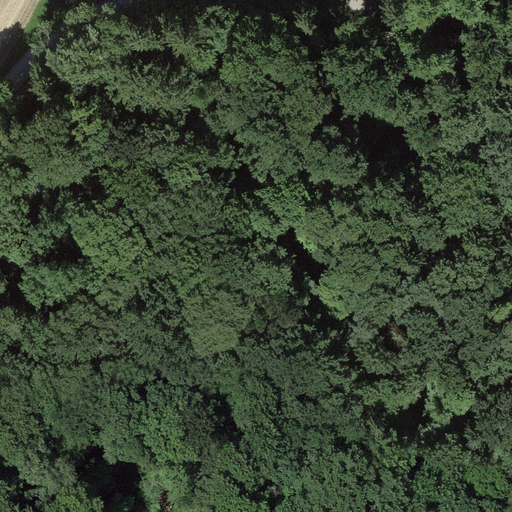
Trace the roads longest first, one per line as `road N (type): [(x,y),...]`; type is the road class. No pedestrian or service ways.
road 1 (track): [(365,0),(375,24),(511,200)]
road 2 (track): [(158,0),(96,17),(44,51),(0,105)]
